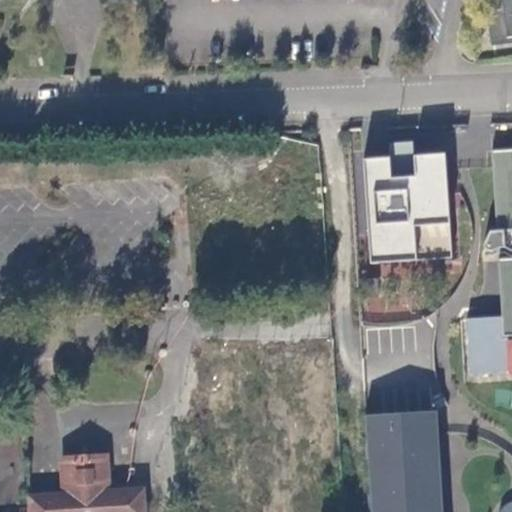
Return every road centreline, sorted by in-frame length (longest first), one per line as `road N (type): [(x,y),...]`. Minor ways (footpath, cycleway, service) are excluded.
road 1 (residential): [(302,98),(326,511)]
road 2 (unknown): [(0,335),(314,318)]
road 3 (unclassified): [(0,110),(302,98)]
road 4 (unclassified): [(302,98),(511,91)]
